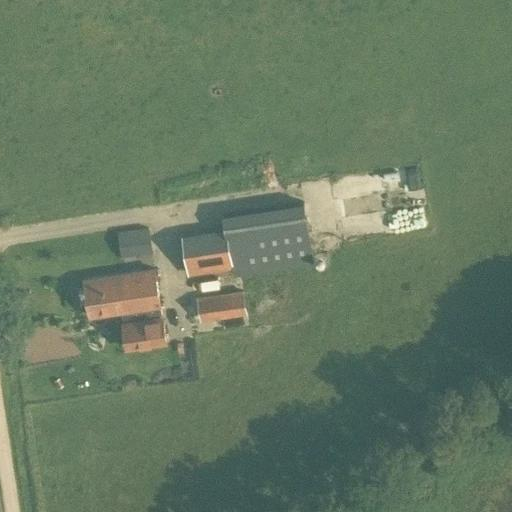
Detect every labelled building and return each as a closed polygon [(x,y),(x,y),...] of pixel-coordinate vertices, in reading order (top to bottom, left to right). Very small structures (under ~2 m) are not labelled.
[(304,201),(223,214),(227,228),(182,235),(189,275),(232,268),(233,277),(314,264),(304,201)] [(118,232),(121,257),(153,252),(149,227),(118,232)] [(85,280),(90,315),(121,310),(160,304),(155,269),(85,280)] [(206,316),(244,314),(243,289),(205,291),(206,316)] [(160,304),(121,310),(123,323),(126,347),(166,341),(162,317),(160,304)]
